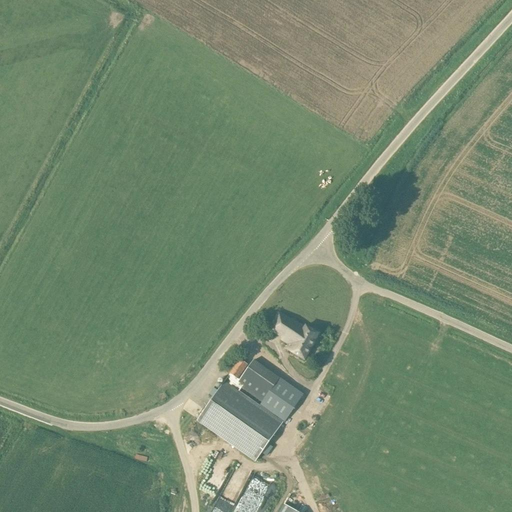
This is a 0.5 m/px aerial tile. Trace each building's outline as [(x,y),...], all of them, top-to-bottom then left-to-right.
[(305,327),(279,314),(270,329),(283,338),(282,341),(288,345),(286,349),(305,361),(319,333),(306,326),(305,327)] [(237,379),(247,365),(239,359),(230,373),(230,374),(237,379)] [(245,384),(237,379),(230,374),(224,382),(197,420),(256,462),(284,423),(281,421),(291,406),(270,392),(260,406),(239,392),(245,384)] [(201,489),(216,495),(208,511),(232,511),(249,474),(234,468),(238,460),(217,450),(201,489)] [(265,511),(287,511),(271,502),(265,511)]
